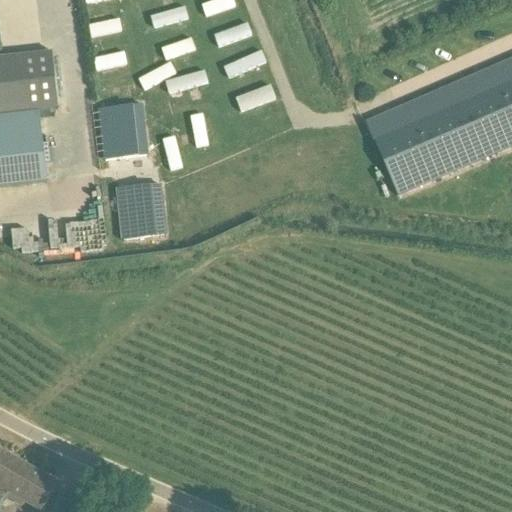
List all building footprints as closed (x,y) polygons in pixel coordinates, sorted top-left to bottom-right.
[(511,0),(284,0),(324,95),(511,15),(511,0)] [(184,9),(150,18),(153,29),(187,20),(184,9)] [(87,26),(90,39),(123,33),(120,19),(87,26)] [(249,26),(214,35),(217,47),(252,38),(249,26)] [(165,60),(194,53),(191,41),(162,49),(165,60)] [(0,116),(38,111),(60,109),(53,54),(0,60),(0,116)] [(94,71),(127,68),(125,54),(92,57),(94,71)] [(262,54),(223,66),(227,78),(266,66),(262,54)] [(204,71),(166,83),(170,96),(208,84),(204,71)] [(511,148),(511,73),(372,135),(399,198),(511,148)] [(133,86),(96,90),(98,104),(135,100),(133,86)] [(240,114),(276,100),(271,86),(234,99),(240,114)] [(0,187),(47,182),(38,111),(0,116),(0,187)] [(203,116),(191,117),(195,148),(207,147),(203,116)] [(174,137),(162,140),(170,170),(182,167),(174,137)] [(144,147),(132,150),(140,178),(152,174),(144,147)] [(162,186),(116,191),(121,242),(167,238),(162,186)] [(0,464),(0,508),(2,510),(10,494),(41,511),(42,511),(58,485),(5,454),(0,464)]
